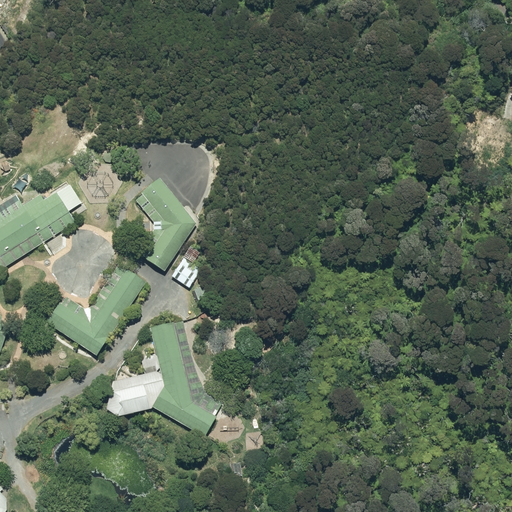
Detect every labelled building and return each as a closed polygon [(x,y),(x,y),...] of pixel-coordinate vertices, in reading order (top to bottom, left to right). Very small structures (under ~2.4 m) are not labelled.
[(18,193),(33,179),(27,172),(12,186),(18,193)] [(144,263),(164,276),(197,226),(160,180),(141,196),(142,198),(136,203),(151,222),(151,236),(138,257),(145,261),(144,263)] [(0,269),(2,272),(75,225),(55,195),(43,203),(40,198),(23,210),(18,203),(0,214),(0,269)] [(183,261),(193,267),(200,255),(190,249),(183,261)] [(201,272),(193,267),(183,261),(171,280),(189,291),(201,272)] [(46,327),(96,360),(146,285),(126,272),(124,274),(116,269),(89,311),(83,312),(66,300),(61,307),(59,306),(46,327)] [(194,292),(200,304),(211,299),(205,287),(194,292)] [(150,409),(202,438),(214,417),(190,403),(171,323),(147,329),(158,371),(110,383),(103,410),(112,418),(150,409)]
